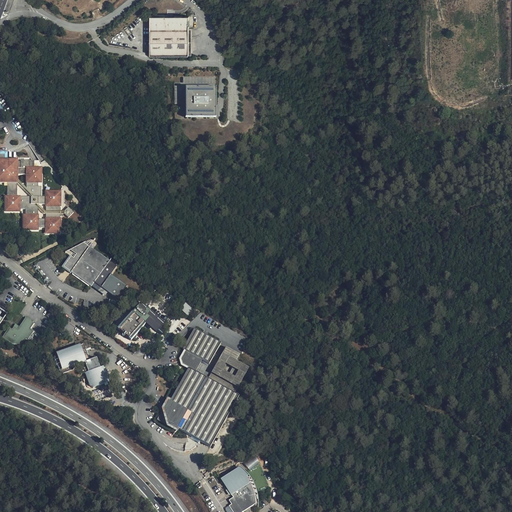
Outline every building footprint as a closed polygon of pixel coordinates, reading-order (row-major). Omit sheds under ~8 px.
[(191,51),(189,13),(173,14),(173,16),(167,17),(167,14),(151,15),(154,52),(191,51)] [(219,86),(189,86),(189,117),(220,116),(219,86)] [(40,165),(36,165),(33,165),(32,160),(32,157),(5,158),(3,158),(0,155),(0,179),(6,179),(6,194),(4,195),(4,208),(18,208),(19,206),(24,206),(24,212),(22,212),(22,228),(37,228),(37,225),(45,225),(45,230),(59,229),(59,188),(45,188),(45,194),(40,193),(40,184),(36,184),(36,179),(40,179),(40,165)] [(74,209),(68,204),(63,209),(68,214),(74,209)] [(87,237),(61,250),(67,254),(60,265),(87,283),(90,279),(118,298),(127,285),(108,272),(115,263),(87,244),(91,239),(87,237)] [(164,320),(141,299),(133,308),(142,317),(145,315),(158,327),(164,320)] [(185,312),(190,307),(182,299),(176,305),(185,312)] [(132,309),(117,325),(130,337),(144,321),(132,309)] [(29,325),(32,319),(23,314),(16,326),(11,323),(10,326),(7,324),(0,335),(7,339),(12,341),(16,342),(21,339),(24,336),(28,338),(34,329),(29,325)] [(195,327),(183,347),(179,355),(180,361),(186,364),(158,415),(209,443),(238,392),(194,368),(200,358),(207,362),(219,340),(195,327)] [(54,350),(53,353),(58,365),(60,366),(71,362),(72,359),(71,357),(82,353),(84,359),(80,360),(89,383),(91,384),(110,377),(106,367),(103,369),(101,364),(100,364),(95,353),(88,356),(84,345),(89,343),(87,337),(71,343),(72,347),(70,347),(70,345),(63,347),(64,349),(63,350),(61,347),(54,350)] [(239,350),(223,343),(209,371),(238,386),(248,365),(235,359),(239,350)] [(249,469),(259,463),(255,455),(244,462),(249,469)] [(235,468),(221,477),(233,496),(229,499),(232,504),(224,509),(226,511),(243,511),(257,504),(255,494),(251,482),(253,480),(250,474),(237,463),(235,468)]
